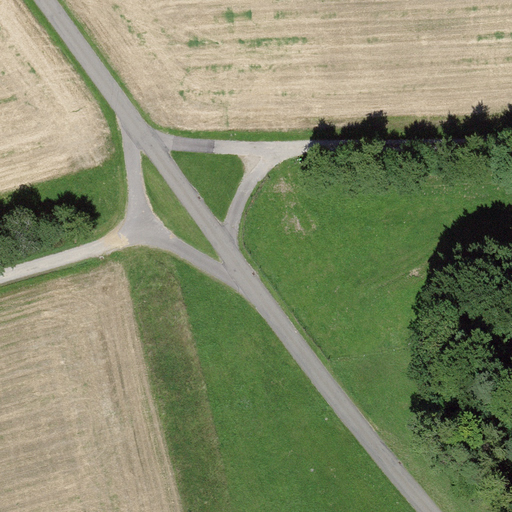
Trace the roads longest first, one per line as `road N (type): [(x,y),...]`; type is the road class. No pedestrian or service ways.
road 1 (unclassified): [(435,511),(239,272),(40,0)]
road 2 (track): [(0,273),(117,240),(159,237),(239,272),(241,207),(305,144),(511,136)]
road 3 (track): [(117,240),(131,198),(124,114),(187,138),(305,144)]
